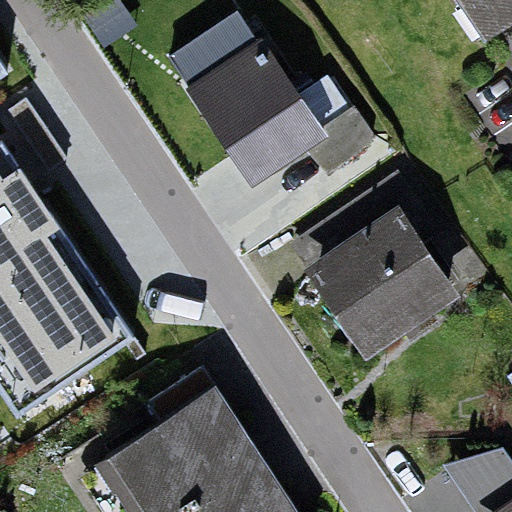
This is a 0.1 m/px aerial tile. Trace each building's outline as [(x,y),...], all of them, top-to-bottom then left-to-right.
[(511,0),(474,0),(495,29),(511,16),(511,0)] [(263,32),(189,81),(257,184),(332,135),(263,32)] [(30,181),(2,139),(0,140),(0,355),(10,349),(41,396),(133,335),(56,220),(34,236),(7,196),(30,181)] [(407,207),(312,268),(372,362),(467,301),(407,207)] [(133,511),(188,511),(267,462),(221,390),(103,465),(133,511)] [(511,470),(500,453),(442,469),(473,511),(487,511),(511,497),(511,470)] [(299,511),(267,462),(188,511),(299,511)] [(511,511),(511,502),(496,511),(511,511)]
